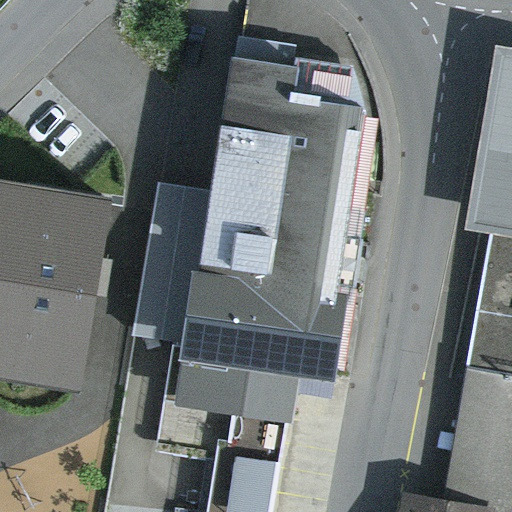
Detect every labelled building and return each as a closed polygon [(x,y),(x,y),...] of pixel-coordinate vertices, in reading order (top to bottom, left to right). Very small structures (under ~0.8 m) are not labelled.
[(511,47),(495,45),(466,211),(511,219),(511,47)] [(347,81),(230,62),(182,363),(332,387),(375,118),(342,113),(347,81)] [(113,206),(0,187),(0,388),(81,402),(113,206)] [(475,360),(511,366),(511,233),(496,231),(475,360)] [(481,511),(482,506),(414,496),(411,511),(481,511)]
